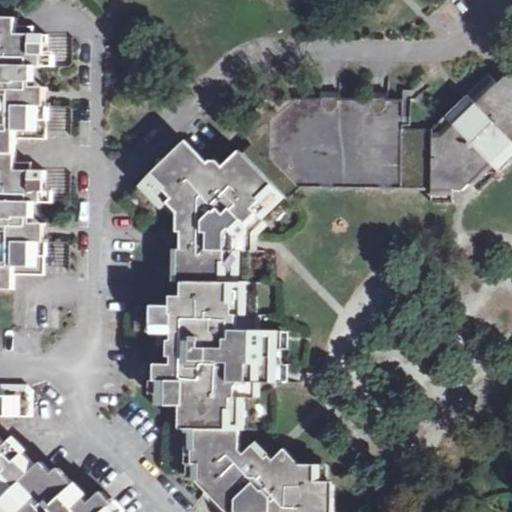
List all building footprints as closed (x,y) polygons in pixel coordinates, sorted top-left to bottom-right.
[(49,34),(20,33),(20,18),(0,17),(0,289),(17,290),(17,275),(46,275),(46,242),(15,242),(15,234),(26,234),(33,227),(33,222),(30,218),(25,217),(18,217),(18,203),(47,202),(48,171),(18,170),(19,140),(48,140),(48,106),(16,105),(16,97),(26,97),(35,89),(29,80),(19,79),(20,66),(48,66),(49,34)] [(441,137),(497,83),(490,75),(433,128),(433,137),(441,137)] [(441,137),(433,137),(432,189),(455,189),(466,189),(472,184),(511,144),(511,76),(504,77),(497,83),(441,137)] [(253,143),(244,151),(281,190),(292,201),(305,188),(432,189),(433,137),(433,128),(433,127),(407,126),(406,99),(270,99),(239,128),(253,143)] [(267,203),(281,190),(244,151),(228,166),(223,159),(213,158),(209,162),(188,141),(148,178),(163,193),(167,189),(174,197),(165,205),(173,213),(197,214),(197,230),(185,230),(185,247),(182,247),(181,294),(174,294),(174,304),(155,304),(154,318),(160,319),(160,333),(160,340),(164,345),(170,345),(175,340),(188,341),(188,355),(175,355),(175,379),(167,379),(167,404),(187,404),(187,428),(195,429),(196,462),(199,463),(199,479),(230,511),(339,511),(339,485),(325,485),(324,464),(305,464),(289,448),(278,458),(274,454),(261,467),(243,449),(243,430),(239,428),(239,408),(234,407),(234,397),(239,397),(239,381),(271,382),(271,363),(265,362),(265,348),(271,348),(271,330),(247,329),(240,322),(241,314),(236,313),(237,302),(241,302),(242,282),(234,280),(234,261),(230,260),(230,249),(239,249),(239,233),(250,233),(250,222),(261,212),(256,207),(263,200),(267,203)] [(511,144),(472,184),(479,192),(511,160),(511,144)] [(455,202),(455,189),(432,189),(432,202),(455,202)] [(143,332),(160,333),(160,319),(154,318),(155,304),(144,303),(143,332)] [(285,331),(271,330),(271,348),(285,348),(285,331)] [(158,364),(158,379),(167,379),(175,379),(175,364),(158,364)] [(167,404),(167,379),(158,379),(157,404),(167,404)] [(0,498),(3,502),(40,465),(14,439),(10,442),(0,432),(0,415),(29,415),(30,386),(0,385),(0,498)] [(52,477),(40,465),(3,502),(0,504),(0,510),(1,511),(126,511),(106,491),(94,502),(89,496),(79,505),(68,495),(80,484),(63,467),(52,477)]
